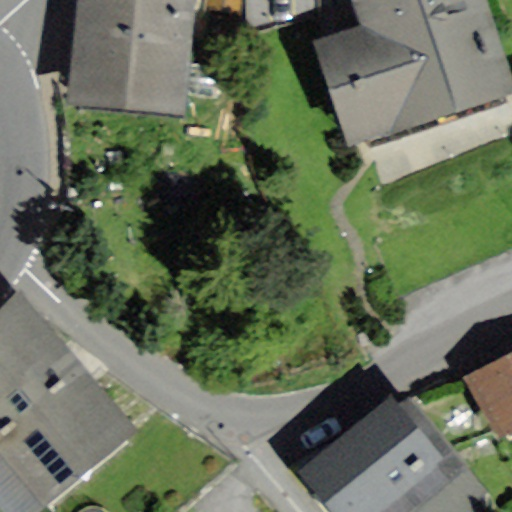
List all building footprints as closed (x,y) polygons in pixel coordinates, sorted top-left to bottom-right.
[(83,102),(176,110),(181,53),(185,0),(91,0),(91,6),(84,85),(83,102)] [(343,43),(323,49),(353,142),(484,99),(507,91),(476,0),(351,0),(364,36),(343,43)] [(0,502),(8,511),(30,511),(128,431),(73,367),(17,302),(0,319),(0,502)] [(511,357),(509,359),(472,378),(501,436),(511,430),(511,357)] [(385,403),(302,475),(326,502),(334,511),(379,511),(436,462),(385,403)]
